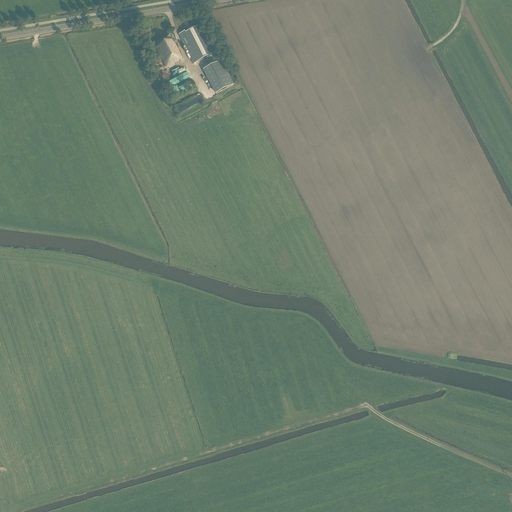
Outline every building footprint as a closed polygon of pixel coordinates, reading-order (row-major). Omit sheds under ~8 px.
[(193,64),(216,53),(208,35),(202,25),(185,33),(185,32),(179,35),(193,64)] [(177,61),(181,59),(170,35),(154,43),(165,68),(178,62),(177,61)] [(215,95),(234,85),(221,61),(202,71),(215,95)] [(185,79),(181,73),(188,69),(185,65),(171,73),(174,78),(169,81),(172,86),(185,79)] [(178,105),(180,111),(206,100),(203,94),(178,105)]
